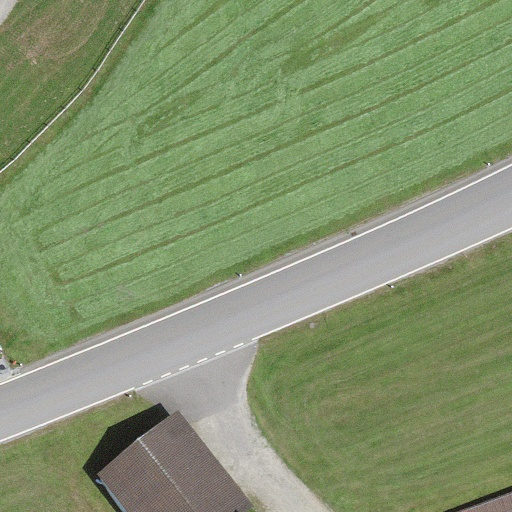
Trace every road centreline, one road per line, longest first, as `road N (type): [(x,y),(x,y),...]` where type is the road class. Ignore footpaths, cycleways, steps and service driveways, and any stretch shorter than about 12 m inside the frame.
road 1 (tertiary): [(0,411),(260,310),(511,197)]
road 2 (track): [(172,346),(298,511)]
